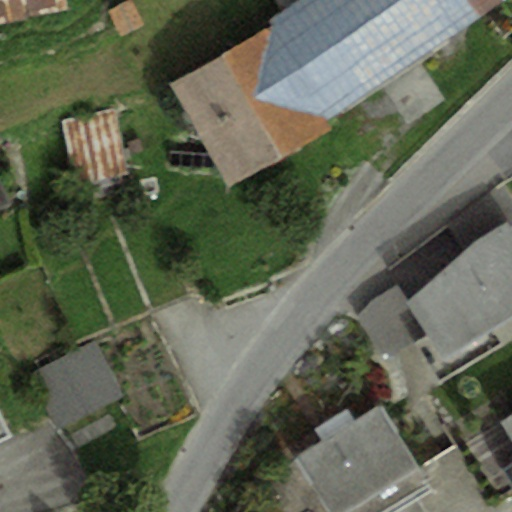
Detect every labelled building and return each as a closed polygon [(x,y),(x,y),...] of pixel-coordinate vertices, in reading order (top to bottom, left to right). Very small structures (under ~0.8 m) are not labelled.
[(64,0),(0,0),(0,21),(66,10),(64,0)] [(296,0),(265,21),(271,29),(326,123),(482,17),(469,0),(296,0)] [(504,0),(469,0),(482,17),(504,0)] [(271,29),(169,86),(230,190),(332,133),(326,123),(271,29)] [(0,212),(10,208),(0,184),(0,212)] [(511,226),(509,221),(478,239),(409,304),(428,335),(445,364),(511,324),(511,226)] [(409,304),(396,287),(369,302),(357,319),(380,365),(428,335),(409,304)] [(102,363),(47,389),(70,440),(126,414),(102,363)] [(322,442),(292,460),(323,511),(348,511),(420,468),(381,406),(354,422),(347,412),(315,431),(322,442)] [(511,416),(500,424),(511,443),(511,416)] [(496,511),(454,447),(420,468),(433,489),(416,501),(422,511),(496,511)]
